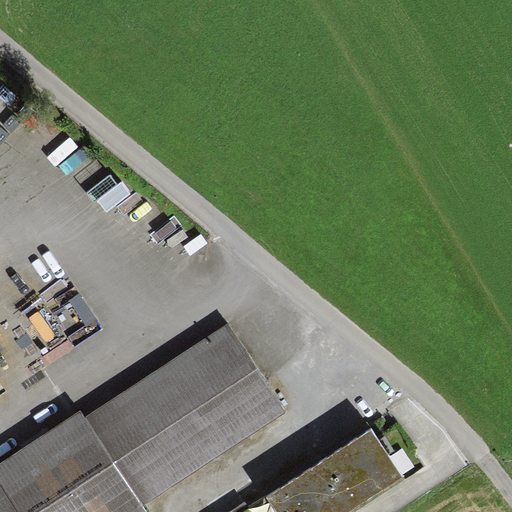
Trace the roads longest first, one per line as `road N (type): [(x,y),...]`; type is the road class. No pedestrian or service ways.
road 1 (unknown): [(0,443),(263,260)]
road 2 (unknown): [(366,511),(481,456)]
